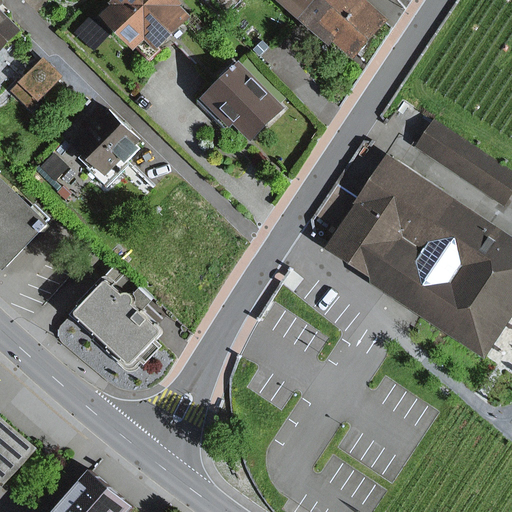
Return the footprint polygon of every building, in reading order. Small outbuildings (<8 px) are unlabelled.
[(2,0),(0,0),(0,58),(1,60),(32,31),(2,0)] [(189,16),(175,0),(107,0),(110,4),(99,14),(131,48),(143,38),(153,49),(189,16)] [(315,32),(339,0),(283,0),(280,5),(315,32)] [(357,0),(339,0),(315,32),(349,60),(383,19),(357,0)] [(14,87),(35,106),(65,74),(45,55),(14,87)] [(284,107),(237,58),(196,97),(226,128),(233,121),(251,139),(284,107)] [(511,169),(395,99),(306,244),(493,357),(511,326),(511,169)] [(147,145),(119,118),(81,156),(109,183),(147,145)] [(0,271),(47,224),(0,177),(0,271)] [(159,346),(113,298),(83,327),(129,375),(159,346)] [(0,405),(0,474),(18,490),(53,450),(0,405)] [(121,511),(95,489),(76,511),(121,511)]
